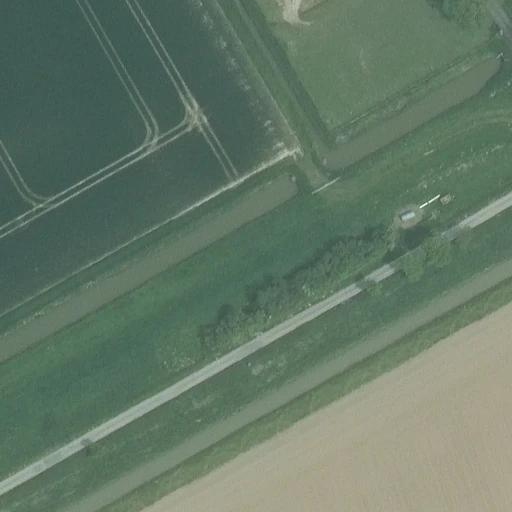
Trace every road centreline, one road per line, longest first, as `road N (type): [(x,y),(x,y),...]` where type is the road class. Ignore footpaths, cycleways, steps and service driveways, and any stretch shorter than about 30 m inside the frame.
road 1 (unclassified): [(0,489),(511,198)]
road 2 (track): [(273,109),(322,190),(341,190),(480,116),(511,116)]
